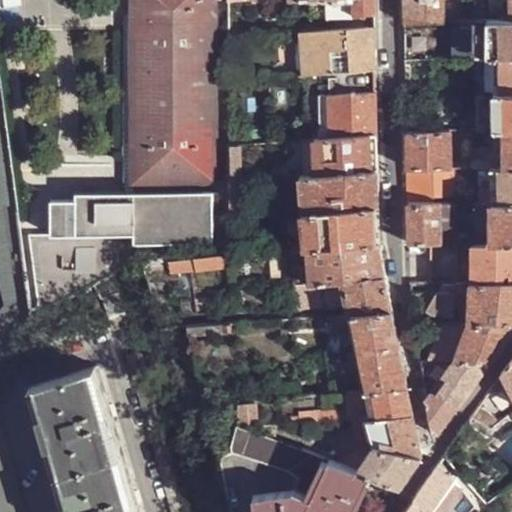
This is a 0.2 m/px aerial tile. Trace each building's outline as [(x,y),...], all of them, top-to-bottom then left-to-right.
[(135,184),(134,0),(124,0),(125,184),(135,184)] [(134,0),(135,184),(216,183),(215,0),(134,0)] [(376,9),(375,0),(354,0),(355,17),(362,17),(376,16),(376,9)] [(429,22),(446,21),(446,0),(405,0),(406,22),(429,22)] [(466,0),(456,0),(457,9),(467,8),(466,0)] [(511,0),(482,0),(483,10),(503,9),(511,9),(511,0)] [(456,21),(467,21),(467,8),(457,9),(456,9),(456,21)] [(490,20),(503,20),(503,9),(483,10),(483,20),(490,20)] [(503,20),(511,20),(511,9),(503,9),(503,20)] [(483,10),(472,10),(473,21),(474,21),(483,20),(483,10)] [(476,57),(490,57),(490,20),(483,20),(474,21),(474,27),(475,54),(476,57)] [(511,56),(511,20),(503,20),(490,20),(490,57),(492,57),(503,57),(511,56)] [(429,22),(406,22),(406,38),(406,45),(433,45),(433,41),(430,41),(429,22)] [(263,26),(263,34),(274,33),(274,26),(263,26)] [(475,54),(474,27),(455,27),(456,55),(475,54)] [(331,29),(308,31),(312,76),(330,75),(377,71),(377,45),(376,28),(331,29)] [(433,58),(433,45),(406,45),(407,59),(433,58)] [(511,56),(503,57),(503,64),(503,94),(505,94),(511,93),(511,56)] [(436,66),(407,66),(407,95),(437,95),(436,66)] [(0,269),(5,269),(25,265),(0,74),(0,70),(0,269)] [(377,71),(330,75),(331,95),(377,92),(377,71)] [(378,110),(377,92),(331,95),(332,138),(378,135),(378,110)] [(481,94),(477,94),(478,131),(493,131),(494,131),(493,102),(482,103),(481,94)] [(493,102),(493,94),(481,94),(482,103),(493,102)] [(494,131),(506,131),(505,94),(503,94),(493,94),(493,102),(494,131)] [(332,138),(331,95),(321,95),(322,139),(332,138)] [(493,148),(493,131),(478,131),(473,131),(473,148),(493,148)] [(408,168),(452,168),(452,132),(408,132),(408,168)] [(262,144),(280,143),(279,133),(262,134),(262,144)] [(378,149),(378,135),(332,138),(322,139),(316,139),(317,170),(317,176),(379,171),(378,149)] [(506,169),(506,154),(493,154),(492,157),(492,168),(506,169)] [(492,168),(492,157),(481,157),(481,159),(481,168),(492,168)] [(231,183),(245,182),(245,165),(230,164),(231,183)] [(288,167),(274,169),(275,180),(289,179),(288,167)] [(409,197),(457,198),(457,168),(452,168),(408,168),(409,183),(409,197)] [(481,203),(494,204),(492,168),(481,168),(478,168),(481,203)] [(511,168),(506,169),(492,168),(494,204),(511,204),(511,168)] [(379,185),(379,171),(317,176),(301,177),(304,213),(379,207),(379,185)] [(231,219),(246,218),(245,182),(231,183),(231,192),(231,219)] [(31,231),(41,310),(129,269),(141,264),(142,262),(195,258),(225,256),(231,255),(231,219),(231,192),(54,189),(53,232),(31,231)] [(433,244),(452,244),(451,204),(409,203),(410,226),(411,243),(433,244)] [(493,244),(494,204),(481,203),(478,204),(479,224),(472,226),(471,244),(493,244)] [(511,204),(494,204),(493,244),(511,244),(511,204)] [(380,225),(379,207),(304,213),(307,249),(380,243),(380,225)] [(383,256),(380,243),(307,249),(293,250),(297,287),(311,284),(345,281),(387,278),(383,256)] [(452,244),(433,244),(434,284),(457,284),(471,284),(470,244),(452,244)] [(472,284),(511,284),(511,244),(493,244),(471,244),(470,244),(471,284),(472,284)] [(196,271),(225,269),(225,256),(195,258),(196,271)] [(196,271),(195,258),(142,262),(147,275),(196,271)] [(28,279),(25,265),(5,269),(7,283),(12,305),(0,321),(0,359),(19,330),(26,320),(32,315),(28,281),(28,279)] [(389,290),(387,278),(345,281),(346,287),(350,305),(352,314),(394,310),(389,290)] [(456,308),(471,308),(472,284),(471,284),(457,284),(456,308)] [(511,284),(472,284),(471,308),(470,323),(511,323),(511,284)] [(346,287),(322,290),(325,308),(350,305),(346,287)] [(453,316),(455,293),(437,292),(426,311),(432,315),(453,316)] [(129,326),(119,293),(103,299),(113,330),(129,326)] [(396,324),(394,310),(352,314),(359,351),(401,346),(396,324)] [(332,315),(336,337),(322,338),(327,357),(348,355),(360,353),(359,351),(352,314),(332,315)] [(508,339),(511,334),(511,323),(470,323),(462,323),(455,323),(443,323),(429,361),(455,361),(492,362),(508,339)] [(191,327),(193,337),(233,334),(231,324),(191,327)] [(404,364),(401,346),(359,351),(360,353),(366,391),(409,387),(404,364)] [(188,511),(185,504),(177,488),(176,486),(174,474),(172,463),(172,453),(170,448),(164,450),(137,354),(127,357),(171,511),(188,511)] [(511,360),(503,372),(511,389),(511,360)] [(492,362),(455,361),(427,400),(428,407),(433,433),(439,435),(451,418),(470,393),(484,374),(492,362)] [(140,511),(99,366),(29,386),(40,428),(60,496),(64,511),(140,511)] [(411,397),(409,387),(366,391),(372,418),(415,415),(411,397)] [(302,424),(349,420),(356,419),(367,419),(372,418),(366,391),(349,392),(349,408),(301,412),(302,424)] [(500,421),(479,405),(472,416),(492,428),(500,421)] [(418,430),(415,415),(372,418),(367,419),(374,448),(421,457),(423,455),(418,430)] [(356,419),(364,451),(373,448),(374,448),(367,419),(356,419)] [(25,511),(0,424),(0,511),(25,511)] [(294,489),(311,497),(329,459),(295,447),(254,429),(238,424),(232,444),(234,449),(292,471),(298,479),(294,489)] [(413,469),(421,457),(374,448),(373,448),(358,470),(370,475),(400,487),(401,486),(413,469)] [(352,511),(370,475),(358,470),(337,462),(329,459),(311,497),(294,489),(256,492),(256,511),(352,511)] [(431,511),(455,479),(439,462),(427,480),(414,498),(425,511),(431,511)] [(446,511),(464,489),(455,479),(431,511),(446,511)] [(425,511),(414,498),(404,511),(425,511)]
